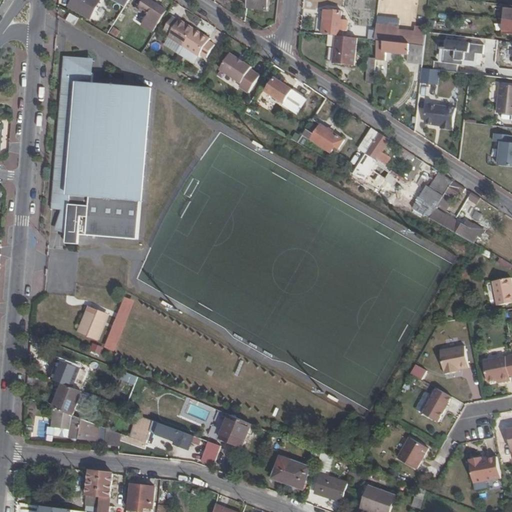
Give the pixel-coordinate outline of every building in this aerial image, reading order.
[(71,6),(74,1),(72,0),(69,0),(66,7),(87,20),(89,17),(71,6)] [(94,0),(74,0),(74,1),(71,6),(89,17),(98,2),(94,0)] [(123,9),(129,0),(111,0),(110,2),(123,9)] [(165,11),(145,0),(144,0),(137,11),(146,17),(140,26),(151,33),(165,11)] [(248,0),(248,6),(268,9),(268,7),(269,0),(248,0)] [(326,10),(324,34),(331,34),(337,35),(343,36),(344,30),(348,30),(349,21),(342,20),(343,12),(326,10)] [(77,20),(68,15),(65,21),(74,27),(77,20)] [(178,19),(166,38),(196,57),(198,54),(204,57),(212,45),(206,41),(208,38),(178,19)] [(397,42),(414,44),(414,35),(398,33),(397,42)] [(335,63),(356,65),(358,38),(343,36),(337,35),(331,34),(330,45),(336,45),(335,63)] [(410,62),(424,64),(426,45),(414,44),(397,42),(379,40),(377,58),(377,60),(387,61),(387,52),(411,54),(410,62)] [(486,44),(447,40),(445,62),(465,64),(465,60),(477,61),(478,53),(485,54),(486,44)] [(140,55),(168,71),(170,68),(142,52),(140,55)] [(228,54),(218,69),(240,83),(237,87),(247,93),(258,76),(248,70),(250,68),(228,54)] [(90,73),(62,58),(50,211),(64,211),(63,223),(69,223),(75,224),(74,236),(78,236),(139,241),(149,88),(90,84),(90,73)] [(91,60),(62,58),(90,73),(91,60)] [(369,68),(376,69),(377,60),(377,58),(370,58),(369,68)] [(367,82),(375,83),(376,69),(369,68),(368,68),(367,82)] [(441,71),(423,69),(421,84),(439,85),(441,71)] [(304,99),(276,80),(267,93),(284,103),(283,106),(296,114),(304,99)] [(511,84),(501,83),(497,112),(511,113),(511,84)] [(443,129),(454,132),(458,108),(432,104),(428,122),(429,124),(443,127),(443,129)] [(344,141),(313,122),(304,136),(331,153),(335,148),(338,150),(344,141)] [(380,134),(372,129),(364,142),(372,146),(380,134)] [(290,133),(287,138),(298,145),(302,139),(290,133)] [(383,154),(391,141),(380,134),(372,146),(353,175),(365,182),(372,170),(378,174),(379,175),(383,169),(376,165),(378,161),(387,166),(391,159),(383,154)] [(511,143),(503,143),(500,166),(511,167),(511,143)] [(423,161),(400,147),(396,154),(412,165),(404,178),(410,182),(423,161)] [(375,179),(378,174),(372,170),(365,182),(369,184),(373,177),(375,179)] [(454,181),(440,172),(431,188),(428,186),(414,207),(431,218),(454,181)] [(454,181),(431,218),(430,219),(476,244),(485,228),(477,222),(475,224),(468,220),(466,224),(449,213),(462,191),(467,194),(469,191),(454,181)] [(412,202),(404,198),(409,186),(401,183),(393,201),(410,208),(412,202)] [(481,199),(473,193),(471,198),(472,199),(471,202),(477,206),(481,199)] [(480,221),(483,213),(473,209),(470,217),(480,221)] [(75,224),(69,223),(67,242),(77,243),(78,236),(74,236),(75,224)] [(511,282),(511,277),(493,281),(497,305),(511,302),(511,282)] [(116,352),(137,302),(127,297),(105,348),(116,352)] [(76,333),(91,338),(101,313),(86,307),(76,333)] [(91,338),(96,340),(106,315),(101,313),(91,338)] [(457,369),(463,368),(471,366),(467,346),(443,350),(447,374),(457,372),(457,369)] [(511,377),(511,353),(484,359),(489,381),(496,379),(501,378),(502,382),(511,380),(511,377)] [(58,370),(54,382),(65,385),(72,388),(78,369),(57,361),(54,369),(58,370)] [(428,367),(419,362),(413,373),(421,378),(428,367)] [(54,369),(50,380),(54,382),(58,370),(54,369)] [(126,381),(136,385),(139,377),(128,374),(126,381)] [(65,385),(64,387),(81,394),(82,392),(72,388),(65,385)] [(61,386),(52,408),(54,409),(55,409),(64,387),(61,386)] [(81,394),(64,387),(55,409),(73,416),(81,394)] [(440,420),(455,397),(439,388),(425,412),(440,420)] [(422,412),(432,396),(425,392),(415,408),(422,412)] [(55,409),(54,409),(52,429),(71,432),(78,433),(78,440),(100,442),(101,427),(73,416),(55,409)] [(154,421),(140,415),(137,422),(151,428),(154,421)] [(250,424),(228,416),(220,436),(239,443),(242,445),(250,424)] [(151,428),(137,422),(131,437),(146,442),(151,428)] [(193,436),(160,423),(156,432),(176,440),(175,443),(189,448),(193,436)] [(107,445),(121,446),(122,434),(117,432),(108,429),(107,443),(107,445)] [(411,434),(398,457),(416,469),(430,445),(411,434)] [(238,446),(239,443),(220,436),(218,435),(217,438),(238,446)] [(217,456),(221,446),(209,441),(205,452),(217,456)] [(325,453),(318,450),(316,455),(318,456),(317,458),(322,460),(325,453)] [(320,466),(319,467),(327,470),(332,456),(325,453),(322,460),(320,466)] [(332,456),(327,470),(332,472),(337,458),(332,456)] [(288,470),(291,462),(282,459),(280,466),(288,470)] [(289,470),(288,470),(288,471),(279,468),(278,469),(276,468),(272,481),(284,485),(284,483),(295,487),(296,486),(305,489),(314,466),(310,464),(308,469),(292,463),(289,470)] [(477,497),(505,491),(501,469),(485,472),(485,470),(472,473),(477,497)] [(361,479),(363,472),(358,470),(355,476),(361,479)] [(98,511),(102,474),(90,472),(86,507),(96,507),(95,511),(98,511)] [(109,511),(114,475),(102,474),(98,511),(109,511)] [(317,494),(344,503),(351,484),(324,475),(317,494)] [(365,508),(374,511),(378,511),(386,493),(366,485),(363,495),(369,497),(365,508)] [(155,488),(134,486),(132,503),(139,504),(139,511),(143,511),(146,511),(147,505),(154,505),(155,488)] [(418,488),(414,508),(423,509),(427,490),(418,488)] [(386,493),(378,511),(392,511),(398,497),(386,493)]
